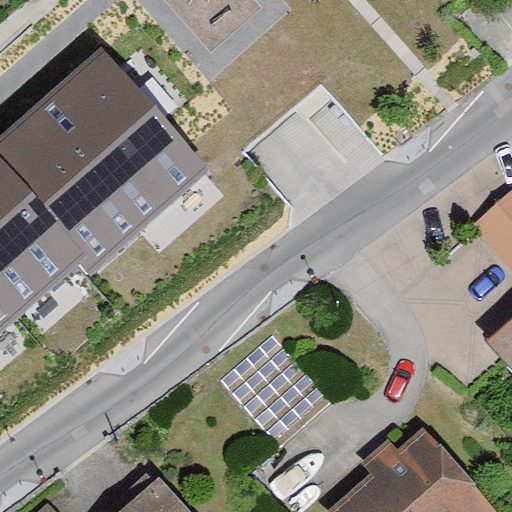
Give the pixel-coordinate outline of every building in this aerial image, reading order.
[(102,42),(0,134),(0,157),(81,247),(98,257),(208,158),(102,42)] [(0,320),(81,247),(0,157),(0,320)] [(511,186),(510,184),(460,229),(511,283),(511,186)] [(511,310),(480,342),(511,374),(511,310)] [(488,511),(491,509),(418,431),(397,451),(383,436),(354,463),(369,479),(333,511),(488,511)] [(175,511),(160,494),(137,511),(175,511)]
